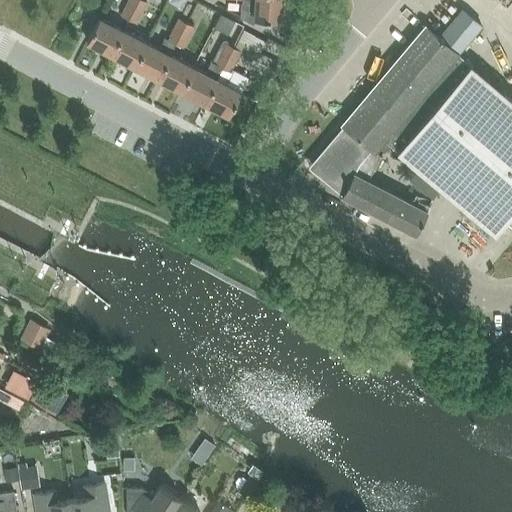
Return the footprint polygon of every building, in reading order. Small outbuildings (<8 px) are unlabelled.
[(140,12),(146,1),(143,0),(128,0),(126,5),(140,12)] [(253,18),(280,20),(281,0),(241,0),(242,2),(254,3),(253,18)] [(403,19),(425,0),(405,0),(395,9),(403,19)] [(126,5),(121,16),(128,19),(135,23),(140,12),(126,5)] [(511,211),(511,99),(458,53),(481,25),(461,9),(438,36),(424,25),(341,123),(343,125),(308,166),(341,193),(341,194),(353,172),(367,180),(380,155),(375,151),(384,140),(494,233),(511,211)] [(115,12),(109,23),(98,18),(86,42),(110,54),(122,30),(123,30),(128,19),(121,16),(115,12)] [(179,18),(173,29),(187,36),(193,26),(179,18)] [(175,44),(157,78),(180,91),(193,67),(178,59),(182,47),(187,36),(173,29),(167,40),(175,44)] [(233,47),(240,50),(243,44),(259,52),(265,40),(242,29),(233,47)] [(146,42),(123,30),(122,30),(110,54),(133,66),(146,42)] [(146,42),(133,66),(157,78),(175,44),(167,40),(162,51),(146,42)] [(226,43),(220,54),(234,61),(240,50),(233,47),(226,43)] [(229,71),(234,61),(220,54),(214,64),(222,68),(204,103),(228,115),(240,91),(227,85),(233,73),(229,71)] [(222,68),(214,64),(210,62),(205,73),(193,67),(180,91),(204,103),(222,68)] [(410,203),(367,180),(353,172),(341,194),(416,233),(429,206),(413,198),(410,203)] [(29,318),(20,337),(40,348),(50,329),(29,318)] [(55,415),(68,393),(45,380),(33,401),(55,415)] [(70,498),(72,511),(96,511),(97,511),(109,510),(104,482),(83,485),(85,496),(70,498)] [(170,511),(179,498),(160,485),(153,495),(141,487),(125,487),(126,511),(170,511)] [(16,511),(13,490),(0,492),(0,511),(16,511)] [(72,511),(70,498),(56,501),(54,490),(33,493),(36,511),(72,511)] [(215,497),(206,511),(223,511),(228,504),(215,497)] [(199,511),(179,498),(170,511),(199,511)]
